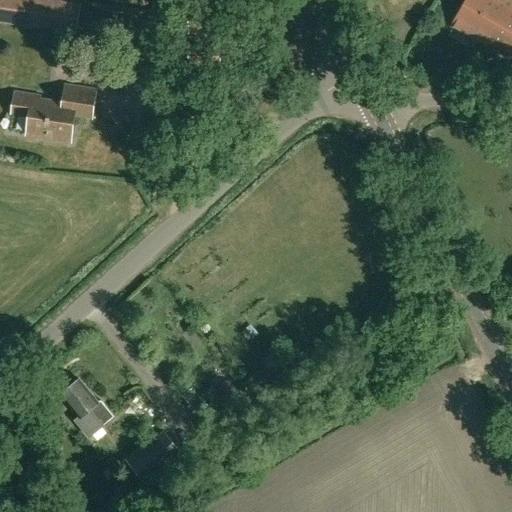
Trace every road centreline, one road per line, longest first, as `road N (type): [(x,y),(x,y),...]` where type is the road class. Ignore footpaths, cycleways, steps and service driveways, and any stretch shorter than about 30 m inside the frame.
road 1 (unclassified): [(0,380),(358,75)]
road 2 (tertiary): [(511,387),(377,115)]
road 3 (unclassified): [(511,108),(430,102),(377,115)]
